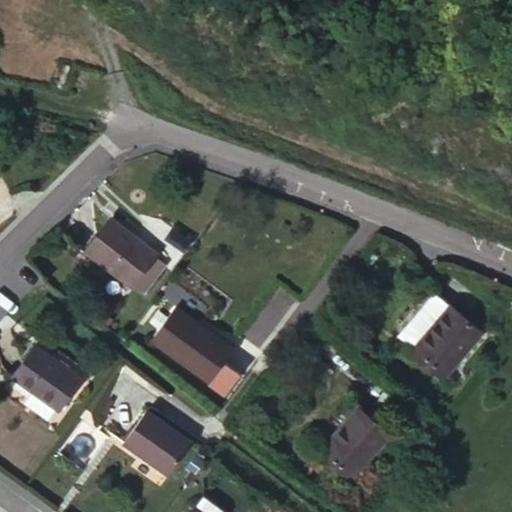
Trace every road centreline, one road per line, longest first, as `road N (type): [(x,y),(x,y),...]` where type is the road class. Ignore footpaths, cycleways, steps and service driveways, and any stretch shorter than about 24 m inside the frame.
road 1 (residential): [(511,269),(122,127),(0,243)]
road 2 (unknown): [(397,224),(374,270),(239,451)]
